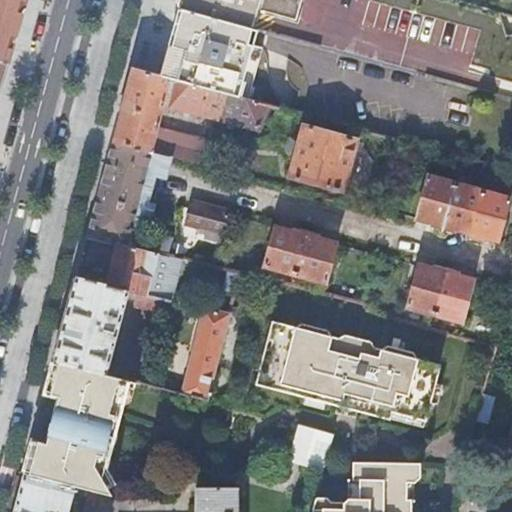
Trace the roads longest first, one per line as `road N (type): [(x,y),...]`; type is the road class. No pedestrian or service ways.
road 1 (residential): [(0,421),(114,0)]
road 2 (primary): [(0,254),(68,0)]
